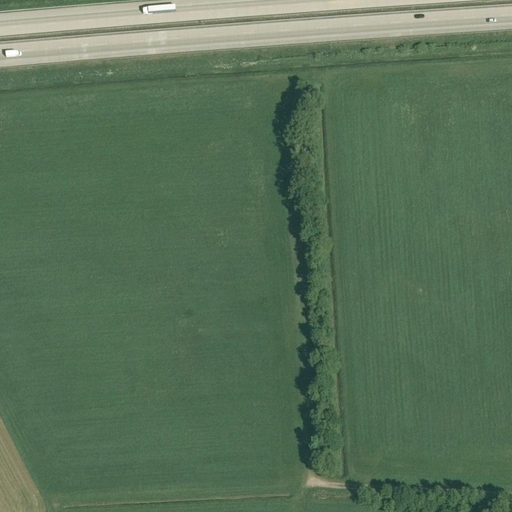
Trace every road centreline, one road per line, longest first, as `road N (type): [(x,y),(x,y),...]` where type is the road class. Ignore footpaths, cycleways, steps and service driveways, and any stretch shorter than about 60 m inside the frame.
road 1 (track): [(511,496),(325,485),(308,471),(281,97),(246,90),(106,106)]
road 2 (motorway): [(0,59),(511,19)]
road 3 (motorway): [(330,0),(0,27)]
